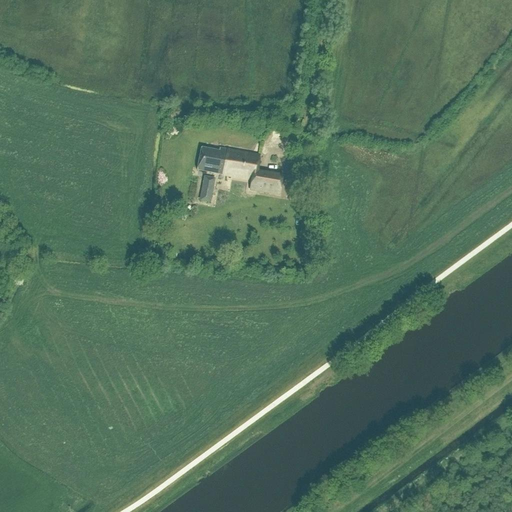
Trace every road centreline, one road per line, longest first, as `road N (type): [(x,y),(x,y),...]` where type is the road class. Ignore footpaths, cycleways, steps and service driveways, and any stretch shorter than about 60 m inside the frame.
road 1 (track): [(511,380),(331,511)]
road 2 (track): [(333,0),(311,128),(298,155)]
